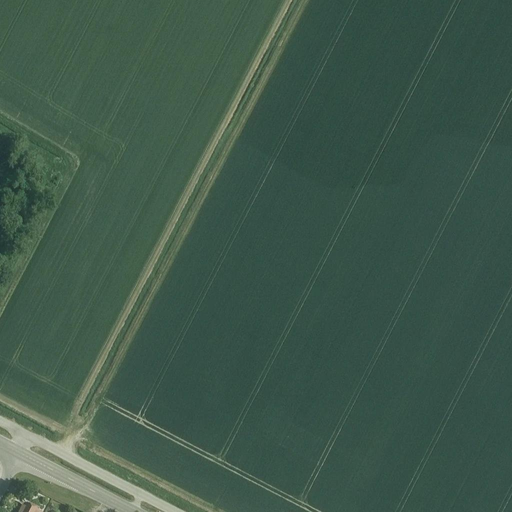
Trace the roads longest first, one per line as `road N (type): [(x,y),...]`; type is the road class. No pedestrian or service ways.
road 1 (track): [(0,305),(73,166)]
road 2 (unclassified): [(141,495),(27,435)]
road 3 (tertiary): [(131,511),(18,453)]
